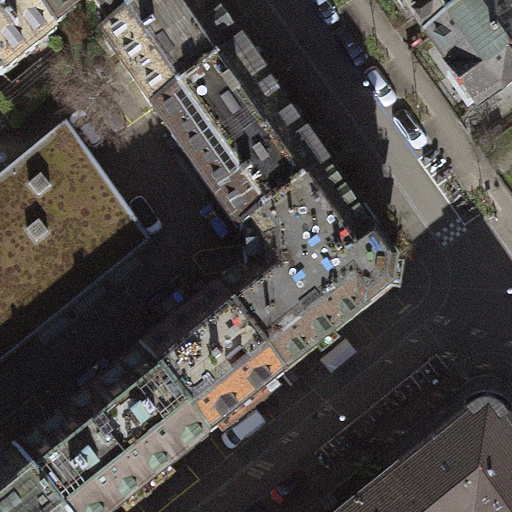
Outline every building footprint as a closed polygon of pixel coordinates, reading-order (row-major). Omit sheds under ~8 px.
[(0,0),(0,78),(58,31),(55,27),(32,0),(0,0)] [(32,0),(55,27),(77,9),(76,0),(95,0),(114,28),(153,0),(32,0)] [(156,109),(242,49),(207,0),(153,0),(114,28),(104,35),(156,109)] [(403,0),(429,36),(480,0),(403,0)] [(511,0),(480,0),(429,36),(480,107),(511,84),(511,0)] [(242,49),(156,109),(154,110),(238,230),(239,229),(243,232),(254,224),(253,222),(327,170),(242,49)] [(68,124),(0,179),(0,366),(151,243),(68,124)] [(254,224),(266,240),(267,247),(247,249),(249,266),(269,264),(269,270),(253,283),(245,274),(238,274),(218,291),(286,375),(392,290),(396,266),(327,170),(253,222),(254,224)] [(286,375),(218,291),(142,352),(143,353),(210,436),(286,375)] [(114,511),(210,436),(143,353),(16,455),(62,511),(114,511)] [(511,511),(511,428),(504,417),(497,412),(490,410),(483,409),(476,412),(470,417),(394,477),(396,479),(421,511),(511,511)] [(0,511),(62,511),(16,455),(0,468),(0,511)] [(421,511),(396,479),(354,511),(421,511)]
